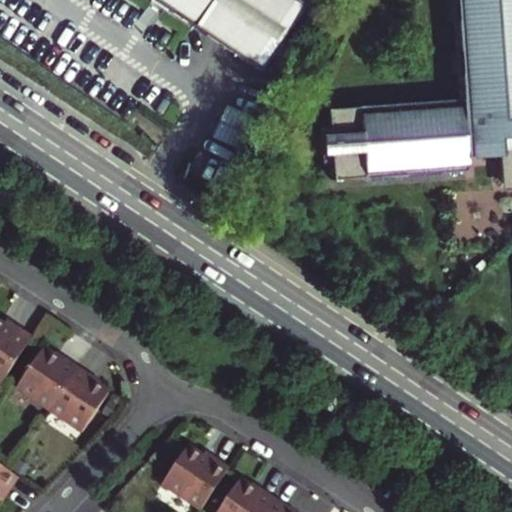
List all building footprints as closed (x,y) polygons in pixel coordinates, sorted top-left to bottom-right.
[(283,1),(281,0),(138,0),(156,12),(259,83),(305,16),(283,1)] [(511,0),(450,0),(460,102),(327,116),(333,186),(465,175),(464,162),(497,159),(500,182),(509,190),(511,190),(511,0)] [(13,328),(17,322),(10,317),(6,323),(13,328)] [(13,328),(6,323),(0,318),(0,378),(2,380),(34,333),(17,322),(13,328)] [(20,382),(53,404),(80,364),(64,353),(62,357),(45,345),(20,382)] [(80,364),(53,404),(84,426),(110,389),(91,376),(93,373),(80,364)] [(166,480),(203,505),(232,463),(218,453),(214,460),(206,455),(190,444),(166,480)] [(214,460),(218,453),(211,448),(206,455),(214,460)] [(21,476),(10,468),(0,461),(0,494),(4,488),(10,491),(21,476)] [(220,511),(266,511),(279,495),(266,486),(263,491),(255,485),(244,478),(220,511)] [(255,485),(263,491),(266,486),(258,481),(255,485)] [(4,488),(0,494),(0,497),(4,500),(10,491),(4,488)] [(279,495),(266,511),(293,511),(290,510),(293,505),(279,495)]
